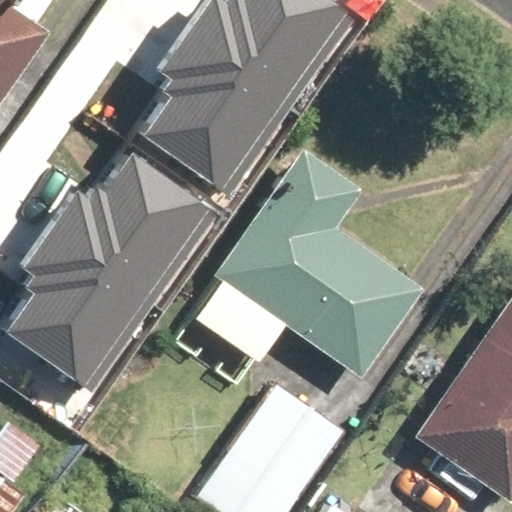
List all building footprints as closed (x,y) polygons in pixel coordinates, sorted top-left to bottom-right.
[(0,0),(0,88),(58,0),(0,0)] [(161,70),(122,127),(218,192),(344,7),(334,0),(185,0),(145,59),(161,70)] [(407,284),(328,232),(365,176),(304,136),(268,192),(265,191),(211,273),(352,366),(407,284)] [(26,271),(0,309),(0,337),(83,393),(210,208),(116,145),(88,185),(70,173),(10,260),(26,271)] [(511,298),(421,432),(501,487),(511,470),(511,298)] [(271,381),(197,490),(229,511),(289,511),(344,431),(271,381)] [(0,475),(0,511),(9,511),(23,491),(0,475)] [(350,511),(328,497),(317,511),(350,511)]
